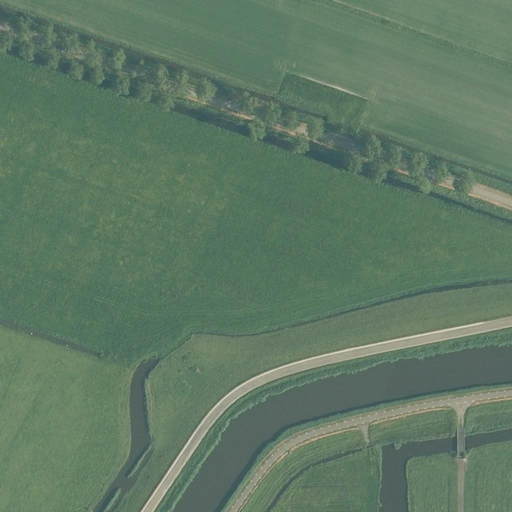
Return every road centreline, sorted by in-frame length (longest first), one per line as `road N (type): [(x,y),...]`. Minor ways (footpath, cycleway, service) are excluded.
road 1 (tertiary): [(511,204),(0,27)]
road 2 (tertiary): [(511,320),(254,385),(219,410),(147,511)]
road 3 (unclassified): [(231,511),(264,466),(300,437),(511,392)]
